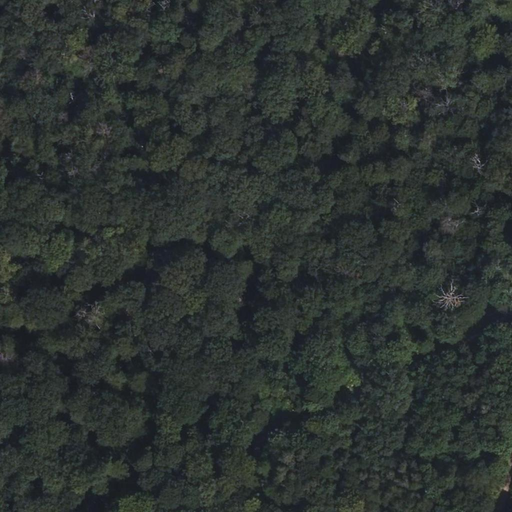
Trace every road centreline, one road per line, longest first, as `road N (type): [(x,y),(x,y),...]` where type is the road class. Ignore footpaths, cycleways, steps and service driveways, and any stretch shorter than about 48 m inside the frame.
road 1 (unknown): [(511,318),(105,511)]
road 2 (track): [(422,0),(511,206)]
